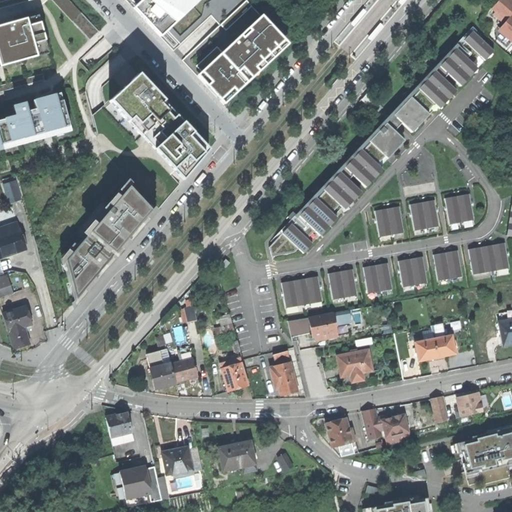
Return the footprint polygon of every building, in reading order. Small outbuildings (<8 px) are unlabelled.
[(0,8),(30,0),(7,0),(0,2),(0,8)] [(51,0),(71,21),(81,12),(69,0),(51,0)] [(142,0),(133,8),(160,37),(199,0),(142,0)] [(492,15),(503,24),(511,13),(511,2),(509,0),(498,0),(491,9),(495,12),(492,15)] [(220,25),(226,31),(251,6),(246,1),(220,25)] [(352,25),(353,27),(366,12),(363,9),(361,11),(352,22),(350,24),(352,25)] [(99,31),(81,12),(71,21),(89,40),(99,31)] [(511,13),(503,24),(498,30),(511,42),(511,41),(511,13)] [(26,19),(36,57),(49,53),(38,15),(26,19)] [(196,76),(220,101),(231,90),(243,79),(284,41),(260,16),(221,52),(201,72),(196,76)] [(21,61),(36,57),(26,19),(15,22),(0,26),(0,66),(3,66),(21,61)] [(382,25),(380,24),(367,39),(371,41),(372,40),(382,28),(383,27),(382,25)] [(280,232),(282,234),(291,224),(293,225),(300,218),(298,216),(316,198),(317,199),(325,191),(327,194),(344,177),(348,180),(352,176),(344,168),(361,150),(362,151),(370,143),(368,142),(382,127),(386,130),(389,126),(394,131),(401,123),(393,115),(410,97),(412,99),(420,90),(418,89),(435,71),(443,79),(447,74),(443,71),(460,53),(457,51),(465,42),(464,41),(472,31),(475,29),(472,27),(452,49),(448,53),(415,88),(411,92),(366,140),(362,145),(320,189),(316,193),(295,215),(291,220),(280,232)] [(491,49),(472,31),(464,41),(465,42),(479,56),(482,58),(491,49)] [(287,45),(284,41),(243,79),(246,83),(287,45)] [(471,64),(479,56),(465,42),(457,51),(460,53),(471,64)] [(196,66),(201,72),(221,52),(216,47),(196,66)] [(494,51),(491,49),(482,58),(485,61),(494,51)] [(458,84),(475,67),(471,64),(460,53),(443,71),(447,74),(458,84)] [(477,69),(475,67),(458,84),(461,87),(477,69)] [(443,79),(435,71),(418,89),(420,90),(434,104),(437,107),(454,89),(443,79)] [(0,92),(44,80),(42,74),(25,79),(6,84),(0,85),(0,92)] [(183,180),(208,150),(138,74),(122,89),(109,102),(144,139),(152,147),(183,180)] [(456,91),(454,89),(437,107),(440,109),(456,91)] [(235,94),(231,90),(220,101),(222,103),(224,105),(235,94)] [(426,112),(434,104),(420,90),(412,99),(426,112)] [(65,128),(69,127),(60,93),(56,95),(65,128)] [(35,110),(42,134),(65,128),(56,95),(33,101),(35,110)] [(409,131),(426,112),(412,99),(410,97),(393,115),(401,123),(409,131)] [(3,120),(9,143),(35,136),(28,112),(26,103),(13,106),(16,117),(9,118),(3,120)] [(412,133),(437,107),(434,104),(426,112),(409,131),(412,133)] [(35,110),(28,112),(35,136),(42,134),(35,110)] [(0,121),(0,143),(0,145),(9,143),(3,120),(0,121)] [(386,130),(382,127),(368,142),(370,143),(384,157),(402,138),(394,131),(389,126),(386,130)] [(35,136),(9,143),(0,145),(2,150),(20,145),(42,139),(53,137),(71,132),(69,127),(65,128),(42,134),(35,136)] [(404,141),(402,138),(384,157),(377,165),(380,167),(404,141)] [(370,143),(362,151),(377,165),(384,157),(370,143)] [(362,151),(361,150),(344,168),(352,176),(363,185),(380,167),(377,165),(362,151)] [(382,170),(380,167),(363,185),(365,188),(382,170)] [(348,180),(344,177),(327,194),(339,205),(342,207),(358,190),(348,180)] [(16,181),(3,185),(8,204),(21,200),(16,181)] [(65,261),(75,298),(83,290),(94,277),(118,248),(126,239),(144,218),(150,211),(128,187),(119,197),(111,207),(96,224),(86,237),(84,238),(77,247),(65,261)] [(361,192),(358,190),(342,207),(345,210),(361,192)] [(332,213),(339,205),(327,194),(325,191),(317,199),(332,213)] [(107,204),(111,207),(119,197),(115,194),(107,204)] [(469,195),(444,200),(446,209),(449,224),(474,220),(471,204),(469,195)] [(317,199),(316,198),(298,216),(300,218),(314,231),(317,234),(335,216),(332,213),(317,199)] [(411,215),(414,231),(439,226),(436,211),(434,201),(409,205),(411,215)] [(153,208),(150,211),(144,218),(148,221),(157,211),(153,208)] [(399,208),(375,212),(376,221),(379,237),(404,233),(401,217),(399,208)] [(337,218),(335,216),(317,234),(320,236),(337,218)] [(130,243),(148,221),(144,218),(126,239),(130,243)] [(314,231),(300,218),(293,225),(307,239),(314,231)] [(82,234),(86,237),(96,224),(92,221),(82,234)] [(0,258),(26,250),(20,230),(18,231),(16,224),(0,229),(0,258)] [(307,239),(293,225),(291,224),(282,234),(298,249),(301,251),(310,242),(307,239)] [(298,249),(282,234),(269,248),(271,257),(294,253),(298,249)] [(130,243),(126,239),(118,248),(122,251),(130,243)] [(312,244),(310,242),(301,251),(303,254),(312,244)] [(65,261),(77,247),(73,244),(60,259),(62,265),(65,261)] [(505,244),(468,251),(470,261),(473,275),(509,268),(506,254),(505,244)] [(98,280),(122,251),(118,248),(94,277),(98,280)] [(435,267),(438,281),(462,277),(459,262),(457,252),(452,253),(438,255),(433,256),(435,267)] [(422,258),(398,262),(400,272),(403,287),(427,283),(424,268),(422,258)] [(62,265),(73,309),(87,293),(83,290),(75,298),(65,261),(62,265)] [(365,280),(368,293),(392,289),(389,276),(387,264),(363,268),(365,280)] [(352,270),(328,275),(330,285),(333,300),(357,296),(354,280),(352,270)] [(98,280),(94,277),(83,290),(87,293),(98,280)] [(283,294),(286,308),(322,302),(319,288),(318,277),(281,284),(283,294)] [(0,297),(13,293),(8,278),(4,279),(0,280),(0,297)] [(181,308),(184,323),(197,320),(195,306),(181,308)] [(7,314),(3,315),(14,350),(23,347),(29,345),(24,327),(31,324),(26,307),(15,311),(7,314)] [(359,309),(351,310),(353,326),(361,325),(359,309)] [(336,334),(337,333),(333,313),(329,314),(309,318),(312,333),(313,338),(314,338),(321,337),(336,334)] [(511,317),(498,320),(503,343),(511,341),(511,317)] [(291,337),(312,333),(309,318),(288,321),(291,337)] [(233,322),(215,327),(217,334),(235,329),(233,322)] [(212,328),(204,330),(207,343),(215,341),(212,328)] [(448,353),(456,352),(452,333),(434,337),(437,355),(448,353)] [(159,344),(165,342),(164,335),(157,337),(159,344)] [(427,358),(437,355),(434,337),(415,341),(419,359),(427,358)] [(238,339),(232,340),(233,348),(240,346),(238,339)] [(176,381),(176,380),(171,363),(167,347),(146,353),(155,387),(165,384),(176,381)] [(350,376),(362,374),(372,372),(368,350),(357,352),(350,354),(337,356),(341,378),(350,376)] [(289,359),(288,351),(273,355),(275,362),(289,359)] [(192,357),(171,363),(176,380),(188,377),(198,374),(192,357)] [(241,361),(234,363),(232,358),(225,359),(226,365),(220,366),(227,389),(235,387),(247,383),(241,361)] [(275,362),(276,368),(291,364),(289,359),(275,362)] [(271,373),(272,378),(276,377),(293,372),(292,368),(276,372),(271,373)] [(293,372),(276,377),(278,384),(279,389),(281,396),(298,392),(293,372)] [(363,381),(362,374),(350,376),(351,383),(358,382),(363,381)] [(459,420),(483,414),(478,396),(470,398),(458,401),(462,413),(457,414),(459,420)] [(441,425),(449,423),(442,399),(433,401),(435,412),(437,411),(441,425)] [(411,442),(406,420),(389,424),(388,418),(378,421),(376,412),(367,413),(363,414),(370,442),(383,439),(381,434),(385,433),(389,448),(411,442)] [(113,447),(133,442),(131,434),(132,434),(128,414),(115,417),(107,419),(108,424),(113,447)] [(352,443),(348,429),(346,419),(325,424),(332,448),(352,443)] [(469,488),(483,484),(484,487),(499,483),(510,480),(509,478),(511,477),(511,431),(500,435),(499,432),(472,440),(473,442),(458,446),(469,488)] [(358,453),(355,442),(352,443),(332,448),(340,458),(358,453)] [(237,446),(219,450),(224,473),(243,468),(244,475),(257,472),(251,443),(237,446)] [(167,476),(176,474),(177,478),(194,475),(188,449),(177,451),(162,454),(167,476)] [(285,471),(294,467),(287,453),(278,458),(285,471)] [(154,467),(146,469),(151,494),(149,495),(150,503),(161,501),(157,479),(154,467)] [(151,494),(146,469),(137,471),(138,472),(134,473),(133,469),(120,472),(123,488),(123,489),(125,500),(149,495),(151,494)] [(157,479),(161,501),(168,499),(163,477),(157,479)] [(428,511),(427,501),(412,503),(412,501),(398,503),(384,505),(385,508),(362,511),(428,511)]
